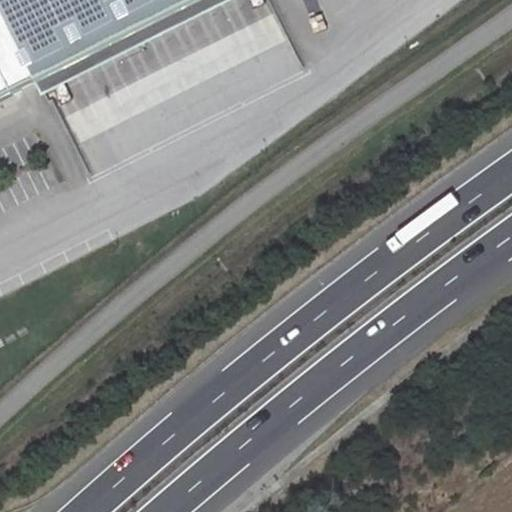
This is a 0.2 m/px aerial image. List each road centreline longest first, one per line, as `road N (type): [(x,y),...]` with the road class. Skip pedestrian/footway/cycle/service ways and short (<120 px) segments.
road 1 (unclassified): [(0,416),(282,176),(511,19)]
road 2 (motorway): [(511,172),(301,330),(87,511)]
road 3 (unknown): [(0,265),(241,135),(417,0)]
road 4 (motorway): [(166,511),(511,237)]
